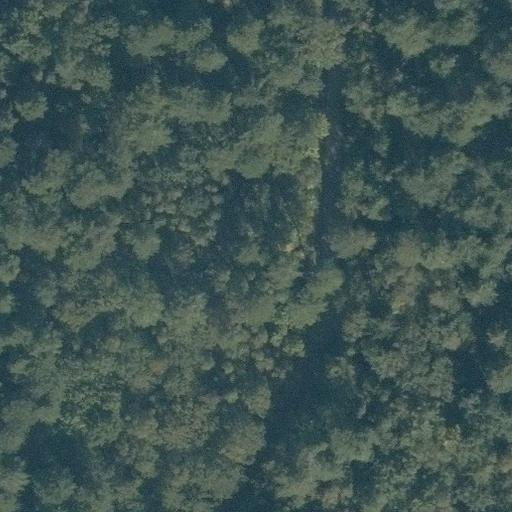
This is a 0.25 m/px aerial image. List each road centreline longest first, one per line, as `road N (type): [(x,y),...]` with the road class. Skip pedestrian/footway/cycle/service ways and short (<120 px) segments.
road 1 (unclassified): [(222,511),(292,406),(313,350),(330,0)]
road 2 (track): [(511,456),(343,339)]
